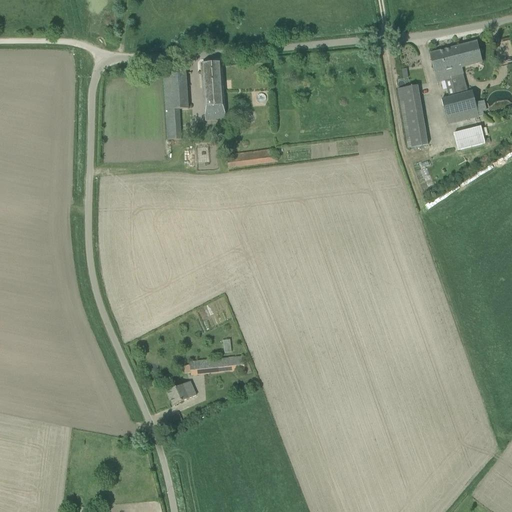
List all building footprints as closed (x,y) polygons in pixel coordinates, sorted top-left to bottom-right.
[(499,45),(504,53),(507,51),(506,49),(511,46),(508,40),(499,45)] [(482,63),(477,44),(452,50),(454,59),(448,60),(450,68),(448,68),(451,80),(463,76),(462,68),(482,63)] [(454,59),(452,50),(430,55),(437,83),(451,80),(448,68),(450,68),(448,60),(454,59)] [(226,121),(222,64),(202,65),(206,122),(226,121)] [(186,74),(163,75),(166,119),(180,118),(180,110),(189,110),(186,74)] [(453,88),(456,97),(468,94),(466,84),(453,88)] [(428,146),(418,87),(398,90),(408,149),(428,146)] [(473,93),(468,94),(456,97),(442,101),(448,126),(479,118),(473,93)] [(474,123),(462,126),(464,131),(475,128),(474,123)] [(485,144),(481,127),(453,134),(458,151),(485,144)] [(278,162),(276,150),(227,157),(228,169),(278,162)] [(245,370),(245,366),(244,358),(229,360),(230,372),(245,370)] [(212,374),(223,372),(222,361),(203,363),(204,374),(212,374)] [(190,383),(168,392),(174,406),(196,397),(190,383)]
